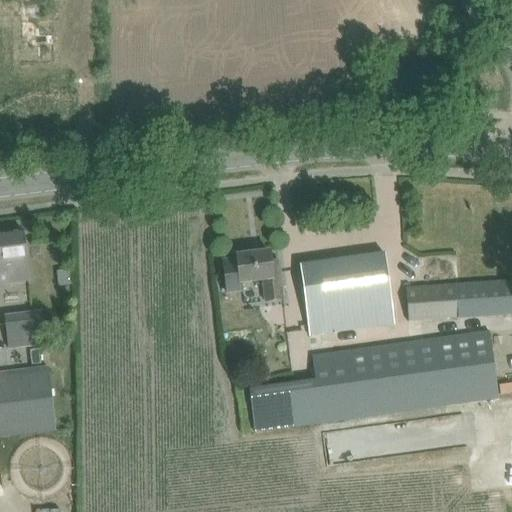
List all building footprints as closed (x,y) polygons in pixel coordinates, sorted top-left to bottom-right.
[(0,0),(0,18),(17,18),(18,65),(58,64),(56,0),(0,0)] [(29,280),(24,232),(0,234),(0,268),(10,268),(12,282),(29,280)] [(223,261),(225,281),(227,293),(242,292),(241,284),(263,281),(265,302),(283,300),(279,261),(271,262),(270,252),(236,256),(237,260),(223,261)] [(298,265),(302,291),(308,337),(393,325),(383,254),(298,265)] [(511,281),(406,288),(408,322),(511,315),(511,281)] [(4,314),(8,348),(43,344),(39,310),(4,314)] [(247,388),(253,431),(499,399),(490,330),(310,354),(314,379),(247,388)] [(77,359),(76,342),(55,343),(56,360),(77,359)] [(0,371),(0,436),(55,430),(48,366),(0,371)]
